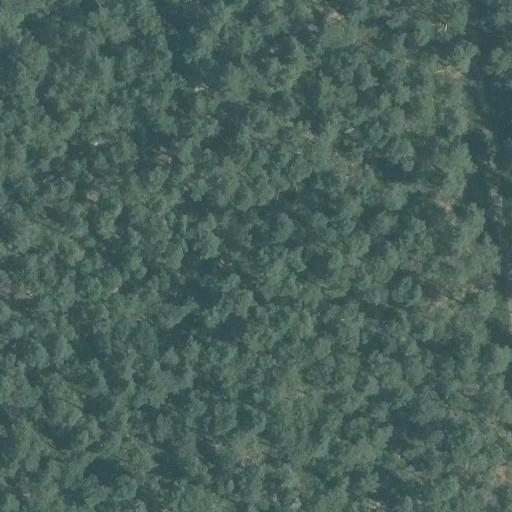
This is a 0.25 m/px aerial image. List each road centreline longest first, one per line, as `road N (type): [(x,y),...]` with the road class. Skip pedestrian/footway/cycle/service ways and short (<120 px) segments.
road 1 (track): [(0,194),(360,0)]
road 2 (track): [(472,0),(511,276)]
